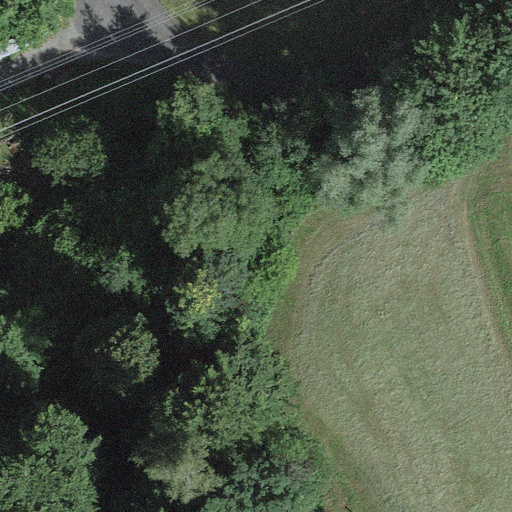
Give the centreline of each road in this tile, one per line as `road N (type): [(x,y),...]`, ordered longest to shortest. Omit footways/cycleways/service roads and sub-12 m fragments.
road 1 (unclassified): [(123,0),(143,41),(180,72),(223,97),(275,110),(391,93),(437,65),(499,0)]
road 2 (track): [(124,3),(0,67)]
